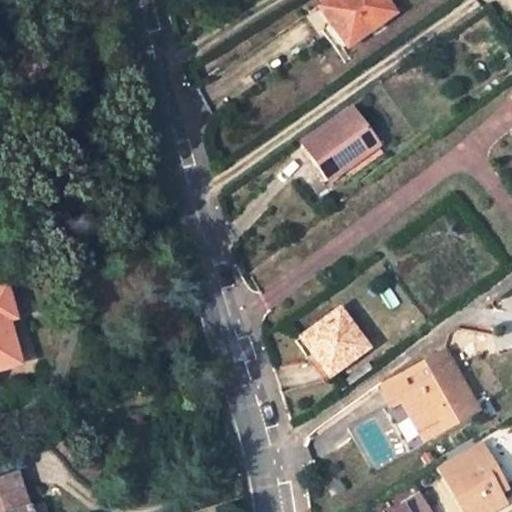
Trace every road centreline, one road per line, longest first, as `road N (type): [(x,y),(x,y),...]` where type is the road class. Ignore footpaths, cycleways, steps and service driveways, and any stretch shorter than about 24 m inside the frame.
road 1 (unclassified): [(138,0),(268,511)]
road 2 (unknown): [(186,182),(480,0)]
road 3 (unknown): [(511,277),(254,443)]
